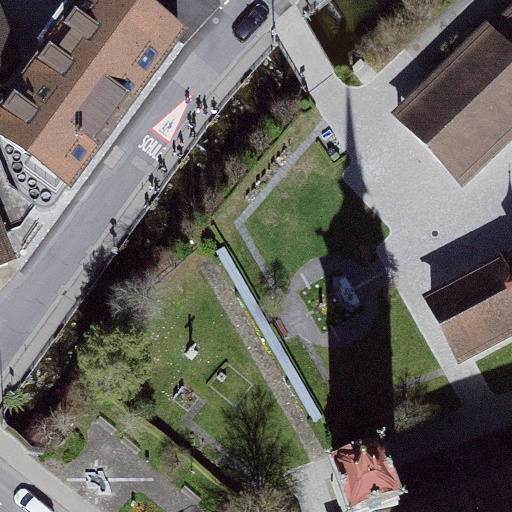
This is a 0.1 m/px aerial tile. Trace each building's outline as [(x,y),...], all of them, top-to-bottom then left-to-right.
[(511,0),(384,115),(452,189),(511,135),(511,0)] [(0,14),(0,82),(22,75),(0,14)] [(144,90),(73,43),(0,152),(0,160),(66,205),(144,90)] [(0,243),(0,270),(10,267),(0,243)] [(511,264),(505,265),(431,304),(461,361),(511,333),(511,264)] [(511,511),(511,436),(386,482),(382,466),(333,484),(342,511),(511,511)]
